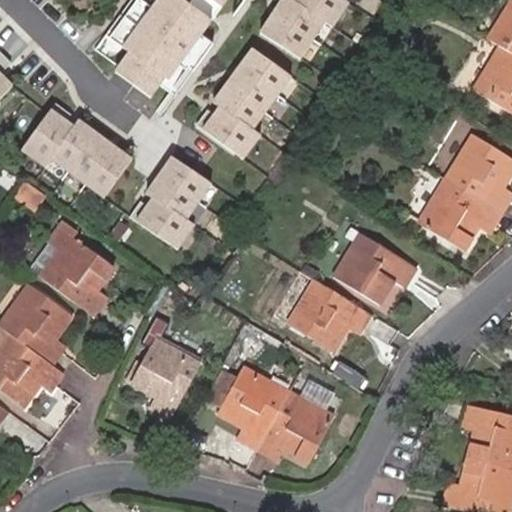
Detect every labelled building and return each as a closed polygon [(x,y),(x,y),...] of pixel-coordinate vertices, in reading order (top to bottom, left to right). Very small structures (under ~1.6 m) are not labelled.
[(100,15),(77,0),(70,0),(52,26),(80,45),(100,15)] [(212,25),(178,0),(158,0),(120,52),(127,57),(118,70),(157,99),(212,25)] [(208,0),(222,10),(229,0),(208,0)] [(349,5),(340,0),(290,0),(280,0),(259,34),(300,61),(324,24),(333,30),(349,5)] [(500,48),(511,55),(511,0),(487,40),(500,48)] [(473,92),(511,114),(511,55),(500,48),(473,92)] [(293,81),(253,51),(214,103),(221,108),(203,132),(244,162),(264,135),(257,129),(293,81)] [(0,103),(13,90),(0,76),(0,103)] [(53,111),(23,152),(48,170),(53,163),(106,202),(136,161),(80,121),(76,127),(53,111)] [(445,179),(500,213),(509,200),(494,191),(498,185),(502,188),(511,171),(511,160),(471,135),(445,179)] [(212,187),(171,159),(145,196),(152,200),(136,224),(178,253),(195,228),(187,222),(212,187)] [(418,224),(464,251),(478,226),(474,224),(478,218),(492,227),(500,213),(445,179),(418,224)] [(34,212),(44,198),(24,183),(14,197),(34,212)] [(75,212),(85,197),(69,185),(58,200),(75,212)] [(494,191),(509,200),(511,194),(502,188),(498,185),(494,191)] [(478,226),(489,233),(492,227),(478,218),(474,224),(478,226)] [(96,292),(113,268),(70,237),(73,234),(62,226),(48,244),(59,252),(40,278),(93,317),(102,305),(88,295),(92,289),(96,292)] [(333,278),(379,305),(394,281),(390,278),(393,272),(408,281),(416,268),(360,234),(333,278)] [(40,278),(59,252),(48,244),(29,271),(40,278)] [(314,281),(319,272),(305,264),(300,272),(314,281)] [(394,281),(404,287),(408,281),(393,272),(390,278),(394,281)] [(287,325),(333,353),(348,329),(344,326),(348,320),(362,329),(370,316),(315,281),(287,325)] [(0,325),(0,328),(51,366),(61,353),(47,344),(51,338),(55,341),(72,318),(29,286),(0,325)] [(88,295),(102,305),(106,299),(96,292),(92,289),(88,295)] [(348,329),(359,335),(362,329),(348,320),(344,326),(348,329)] [(63,375),(51,366),(0,328),(0,392),(23,409),(40,385),(36,382),(40,377),(54,387),(63,375)] [(47,344),(61,353),(65,348),(55,341),(51,338),(47,344)] [(155,339),(130,386),(156,399),(158,395),(164,399),(156,413),(170,420),(201,363),(155,339)] [(220,409),(217,415),(243,429),(245,424),(251,427),(243,443),(257,450),(288,392),(243,368),(237,378),(220,409)] [(220,409),(237,378),(224,371),(207,402),(220,409)] [(40,385),(49,392),(54,387),(40,377),(36,382),(40,385)] [(341,403),(296,378),(288,392),(333,417),(341,403)] [(308,464),(333,417),(288,392),(257,450),(270,457),(279,443),(285,446),(282,450),(308,464)] [(156,399),(150,410),(156,413),(164,399),(158,395),(156,399)] [(511,416),(468,406),(464,421),(480,425),(479,431),(474,431),(467,459),(511,469),(511,416)] [(348,439),(357,422),(344,415),(335,432),(348,439)] [(480,425),(464,421),(462,427),(474,431),(479,431),(480,425)] [(243,429),(237,439),(243,443),(251,427),(245,424),(243,429)] [(279,443),(270,457),(277,461),(282,450),(285,446),(279,443)] [(509,511),(511,500),(511,469),(467,459),(460,487),(465,488),(463,495),(447,491),(443,506),(468,511),(509,511)] [(460,487),(449,484),(447,491),(463,495),(465,488),(460,487)]
